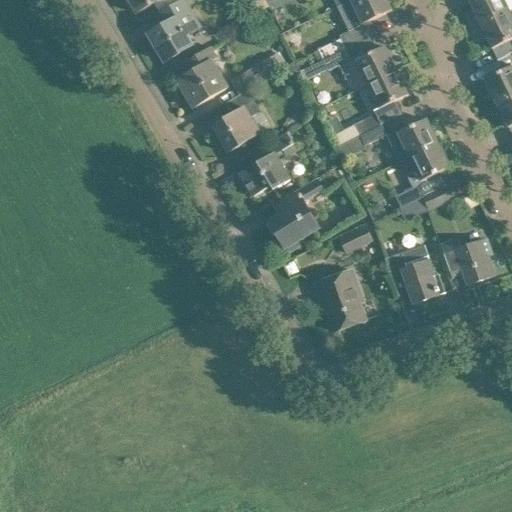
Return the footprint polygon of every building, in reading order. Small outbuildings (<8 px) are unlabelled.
[(128,0),(137,14),(154,4),(160,13),(180,0),(128,0)] [(182,0),(180,0),(160,13),(156,16),(157,17),(166,11),(172,22),(149,35),(166,62),(192,47),(186,37),(201,27),(184,0),(182,0)] [(269,7),(265,0),(259,0),(255,2),(260,12),(269,7)] [(392,12),(386,0),(353,0),(338,7),(350,32),(340,36),(341,39),(319,50),(324,61),(347,50),(370,39),(364,25),(392,12)] [(472,30),(510,11),(504,0),(471,0),(469,1),(474,10),(464,15),(472,30)] [(511,14),(510,11),(472,30),(479,45),(488,40),(493,50),(500,46),(505,56),(511,53),(511,14)] [(347,50),(324,61),(328,70),(339,65),(352,93),(368,86),(397,72),(385,47),(375,52),(356,61),(354,58),(351,59),(347,50)] [(210,48),(182,65),(188,76),(178,82),(194,109),(228,89),(211,62),(216,59),(210,48)] [(281,70),(282,70),(287,67),(279,52),(272,56),(273,57),(231,82),(239,96),(247,91),(281,70)] [(511,95),(511,53),(505,56),(497,60),(503,71),(485,80),(496,103),(511,95)] [(302,77),(300,72),(295,62),(287,67),(282,70),(291,84),(302,77)] [(315,64),(300,72),(302,77),(305,82),(320,74),(315,64)] [(354,125),(332,136),(337,147),(360,136),(382,125),(381,122),(400,113),(395,103),(409,96),(397,72),(368,86),(379,109),(377,114),(354,125)] [(260,134),(270,127),(261,112),(260,113),(247,91),(239,96),(218,109),(225,121),(213,128),(228,154),(260,134)] [(511,95),(496,103),(509,128),(511,126),(511,95)] [(439,144),(427,120),(399,133),(398,130),(387,135),(386,136),(400,163),(410,158),(439,144)] [(382,125),(360,136),(365,146),(386,136),(387,135),(382,125)] [(286,133),(251,154),(257,164),(240,174),(254,198),(272,187),(274,191),(291,181),(279,161),(296,150),(286,133)] [(414,188),(396,197),(401,207),(423,196),(424,196),(419,186),(418,186),(417,184),(421,182),(422,182),(441,173),(450,168),(439,144),(410,158),(417,172),(408,177),(414,188)] [(457,197),(451,185),(424,198),(429,211),(457,197)] [(279,216),(269,222),(286,250),(320,229),(303,201),(298,191),(273,206),(279,216)] [(424,198),(414,202),(419,215),(429,211),(424,198)] [(381,205),(367,211),(372,222),(386,216),(381,205)] [(365,226),(339,238),(346,254),(373,242),(365,226)] [(458,240),(441,246),(452,278),(464,275),(468,286),(496,276),(489,256),(493,255),(488,240),(461,250),(458,240)] [(403,262),(388,267),(399,298),(402,296),(404,301),(408,303),(413,301),(414,305),(439,296),(432,276),(435,275),(430,261),(425,246),(401,255),(403,262)] [(352,271),(314,285),(319,300),(323,299),(335,333),(366,322),(360,304),(363,303),(352,271)]
